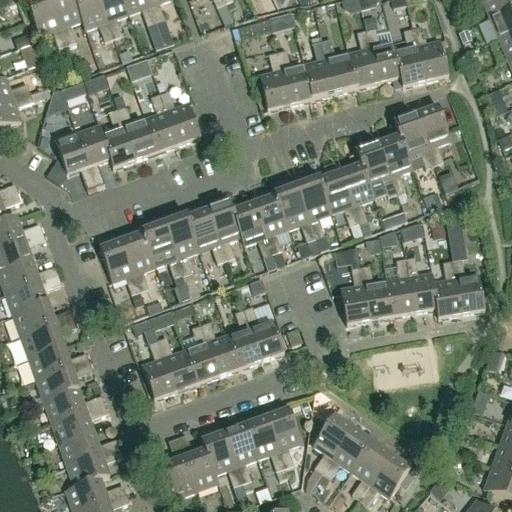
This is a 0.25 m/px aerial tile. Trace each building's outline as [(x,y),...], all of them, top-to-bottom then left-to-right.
[(67,50),(48,0),(46,0),(26,7),(38,41),(52,37),(58,54),(67,50)] [(82,26),(73,1),(74,0),(48,0),(67,50),(76,47),(70,30),(81,26),(82,26)] [(97,0),(74,0),(73,1),(82,26),(81,26),(84,35),(98,30),(104,47),(113,44),(97,0)] [(129,19),(121,0),(97,0),(113,44),(122,41),(116,24),(129,19)] [(156,29),(145,0),(121,0),(129,19),(141,15),(147,32),(156,29)] [(172,4),(170,0),(145,0),(156,29),(165,25),(159,9),(172,4)] [(225,9),(220,0),(194,0),(196,2),(201,0),(210,0),(216,13),(224,10),(225,9)] [(220,0),(225,9),(234,5),(231,0),(220,0)] [(310,0),(295,0),(300,10),(312,4),(310,0)] [(403,0),(389,4),(391,11),(392,15),(406,11),(405,7),(403,0)] [(490,23),(511,13),(511,0),(483,0),(480,1),(490,23)] [(361,21),(375,19),(373,4),(359,6),(361,21)] [(234,5),(225,9),(228,15),(236,11),(234,5)] [(224,10),(216,13),(224,30),(233,26),(228,15),(225,9),(224,10)] [(511,38),(511,13),(490,23),(499,44),(511,38)] [(290,18),(278,21),(282,35),(294,32),(290,18)] [(373,21),(363,23),(366,36),(375,34),(376,33),(373,21)] [(253,28),(256,40),(271,36),(268,23),(253,28)] [(448,81),(439,46),(426,49),(421,32),(412,34),(425,87),(448,81)] [(401,83),(394,57),(395,57),(393,48),(379,51),(375,34),(366,36),(379,89),(400,83),(401,83)] [(425,87),(412,34),(403,36),(407,54),(395,57),(394,57),(401,83),(400,83),(402,93),(425,87)] [(463,36),(459,38),(463,49),(467,47),(472,45),(468,34),(463,36)] [(164,51),(159,36),(152,39),(157,53),(164,51)] [(379,89),(366,36),(356,38),(361,55),(348,59),(357,94),(379,89)] [(319,37),(310,40),(312,49),(321,47),(319,37)] [(507,65),(511,63),(511,38),(499,44),(507,65)] [(21,42),(17,43),(21,54),(32,50),(28,39),(21,42)] [(357,94),(348,59),(335,62),(330,45),(321,47),(334,100),(357,94)] [(334,100),(321,47),(312,49),(316,67),(303,70),(312,105),(334,100)] [(128,55),(118,58),(122,68),(132,64),(128,55)] [(312,105),(303,70),(290,73),(286,56),(277,58),(290,111),(312,105)] [(290,111),(277,58),(268,60),(272,78),(258,81),(267,116),(290,111)] [(36,63),(26,66),(29,74),(39,71),(36,63)] [(0,108),(30,98),(27,89),(10,95),(5,82),(0,83),(0,108)] [(98,96),(94,82),(82,86),(87,100),(98,96)] [(500,97),(499,96),(498,94),(487,99),(491,109),(502,104),(501,102),(500,99),(500,97)] [(41,95),(30,99),(33,107),(44,103),(41,95)] [(200,143),(188,108),(174,113),(168,96),(159,100),(178,151),(200,143)] [(0,133),(21,126),(16,113),(33,107),(30,99),(30,98),(0,108),(0,133)] [(121,100),(112,103),(117,115),(125,112),(121,100)] [(178,151),(159,100),(151,103),(157,120),(144,124),(156,158),(178,151)] [(156,158),(144,124),(131,129),(125,112),(117,115),(135,166),(156,158)] [(450,146),(438,112),(416,120),(434,171),(443,168),(437,151),(450,146)] [(135,166),(117,115),(108,118),(114,135),(102,139),(101,140),(110,165),(109,165),(112,174),(135,166)] [(434,171),(416,120),(393,128),(398,141),(399,141),(407,161),(408,161),(419,157),(425,174),(434,171)] [(110,165),(101,140),(102,139),(99,130),(76,138),(95,191),(104,188),(98,169),(109,165),(110,165)] [(95,191),(76,138),(54,146),(60,162),(66,181),(80,176),(87,194),(95,191)] [(503,142),(497,144),(502,154),(507,152),(511,149),(508,140),(503,142)] [(413,175),(408,161),(407,161),(399,141),(398,141),(378,149),(396,200),(405,197),(399,180),(413,175)] [(396,200),(378,149),(355,157),(360,170),(361,170),(369,190),(370,190),(381,186),(387,203),(396,200)] [(56,164),(45,181),(53,186),(55,187),(60,191),(66,181),(60,162),(56,164)] [(374,204),(370,190),(369,190),(361,170),(360,170),(340,178),(358,229),(367,226),(361,209),(374,204)] [(458,194),(452,177),(438,182),(444,199),(458,194)] [(358,229),(340,178),(318,185),(330,220),(343,215),(349,232),(358,229)] [(330,220),(318,185),(297,193),(315,244),(324,241),(318,224),(330,220)] [(0,205),(18,199),(15,190),(0,195),(0,205)] [(315,244),(297,193),(275,201),(287,235),(300,230),(306,247),(315,244)] [(436,198),(423,202),(429,219),(441,214),(441,213),(436,198)] [(0,229),(7,227),(7,226),(2,214),(21,207),(18,199),(0,205),(0,229)] [(287,235),(275,201),(253,209),(272,260),(281,257),(274,240),(287,235)] [(241,241),(232,216),(233,216),(230,207),(207,215),(226,266),(234,263),(228,246),(240,242),(241,241)] [(253,209),(233,216),(232,216),(241,241),(240,242),(243,251),(257,246),(263,263),(272,260),(253,209)] [(226,266),(207,215),(186,223),(198,257),(211,252),(217,269),(226,266)] [(403,217),(397,220),(400,229),(406,227),(403,217)] [(0,253),(42,238),(39,229),(20,236),(16,222),(7,226),(7,227),(0,229),(0,253)] [(198,257),(186,223),(164,230),(183,282),(191,278),(185,262),(198,257)] [(442,227),(430,229),(432,244),(445,242),(442,227)] [(183,282),(164,230),(143,238),(155,272),(168,268),(174,285),(183,282)] [(408,233),(400,235),(403,248),(412,246),(408,233)] [(0,277),(31,266),(27,254),(46,247),(42,238),(0,253),(0,277)] [(155,272),(143,238),(121,246),(140,297),(149,294),(142,277),(155,272)] [(389,239),(378,243),(380,254),(391,251),(389,239)] [(306,247),(296,250),(301,264),(320,257),(315,244),(306,247)] [(140,297),(121,246),(99,254),(111,288),(125,283),(131,300),(140,297)] [(460,251),(450,253),(452,266),(461,265),(462,264),(460,251)] [(355,254),(347,255),(351,274),(359,273),(355,254)] [(281,257),(272,260),(274,266),(283,263),(281,257)] [(272,260),(263,263),(268,276),(276,273),(274,266),(272,260)] [(437,314),(432,288),(433,288),(432,278),(417,281),(414,263),(405,265),(414,318),(436,314),(437,314)] [(414,318),(405,265),(396,266),(399,284),(386,286),(392,322),(414,318)] [(484,316),(478,280),(464,282),(461,265),(452,266),(461,320),(484,316)] [(58,281),(55,272),(36,279),(31,266),(0,277),(0,286),(5,300),(58,281)] [(461,320),(452,266),(442,268),(445,286),(433,288),(432,288),(437,314),(436,314),(437,324),(461,320)] [(392,322),(386,286),(372,289),(369,271),(360,273),(369,326),(392,322)] [(369,326),(360,273),(359,273),(351,274),(354,292),(340,294),(346,330),(369,326)] [(349,278),(336,280),(338,292),(352,290),(349,278)] [(47,309),(42,297),(61,290),(58,281),(5,300),(13,322),(47,309)] [(183,282),(174,285),(177,292),(185,289),(183,282)] [(261,284),(249,288),(253,300),(265,296),(261,284)] [(157,305),(145,309),(149,319),(161,315),(157,305)] [(73,324),(70,315),(51,322),(47,309),(13,322),(20,343),(73,324)] [(284,358),(272,324),(258,329),(252,312),(243,315),(262,366),(284,358)] [(262,366),(243,315),(234,318),(241,335),(228,340),(240,374),(262,366)] [(163,333),(157,319),(149,322),(155,336),(163,333)] [(16,369),(28,365),(62,352),(58,340),(76,333),(73,324),(20,343),(8,347),(16,369)] [(240,374),(228,340),(215,344),(209,327),(200,331),(219,382),(240,374)] [(219,382),(200,331),(192,334),(198,351),(185,355),(197,389),(219,382)] [(153,332),(144,336),(149,349),(157,346),(154,336),(153,332)] [(301,348),(296,335),(286,338),(291,351),(301,348)] [(197,389),(185,355),(172,360),(166,343),(157,346),(176,397),(197,389)] [(176,397),(157,346),(149,349),(155,366),(141,371),(154,405),(176,397)] [(89,367),(86,359),(67,365),(62,352),(28,365),(36,386),(89,367)] [(78,396),(73,383),(92,376),(89,367),(36,386),(44,408),(78,396)] [(104,410),(101,401),(82,408),(78,396),(44,408),(51,429),(104,410)] [(478,396),(475,403),(487,407),(489,400),(478,396)] [(93,439),(89,426),(107,419),(104,410),(51,429),(59,451),(93,439)] [(301,449),(289,414),(266,422),(285,474),(293,470),(287,453),(301,449)] [(322,479),(353,435),(334,421),(313,451),(325,459),(314,474),(322,479)] [(285,474),(266,422),(245,430),(257,464),(270,460),(276,477),(285,474)] [(257,464),(245,430),(224,438),(242,489),(251,486),(245,469),(257,464)] [(511,431),(506,430),(499,451),(511,455),(511,431)] [(351,477),(372,448),(353,435),(322,479),(330,484),(340,470),(351,477)] [(242,489),(224,438),(201,446),(204,455),(205,455),(214,480),(215,479),(227,475),(233,492),(242,489)] [(120,453),(117,445),(98,451),(93,439),(59,451),(67,472),(120,453)] [(205,455),(204,455),(193,459),(186,440),(177,443),(196,497),(219,488),(215,479),(214,480),(205,455)] [(196,497),(177,443),(168,447),(175,466),(162,470),(174,505),(196,497)] [(359,505),(390,461),(372,448),(351,477),(362,485),(352,500),(359,505)] [(511,455),(499,451),(491,473),(511,479),(511,455)] [(109,482),(104,469),(123,462),(120,453),(67,472),(74,493),(75,494),(100,485),(100,486),(109,482)] [(408,476),(410,474),(390,461),(359,505),(367,511),(377,496),(389,504),(399,490),(408,476)] [(511,479),(491,473),(483,495),(511,505),(511,479)] [(307,484),(305,494),(309,497),(318,485),(322,479),(314,474),(307,484)] [(408,476),(399,490),(405,494),(414,481),(408,476)] [(322,479),(318,485),(325,490),(330,484),(322,479)] [(91,511),(126,500),(123,491),(104,497),(100,486),(100,485),(75,494),(74,493),(65,496),(70,511),(91,511)] [(118,511),(129,508),(126,500),(91,511),(118,511)]
